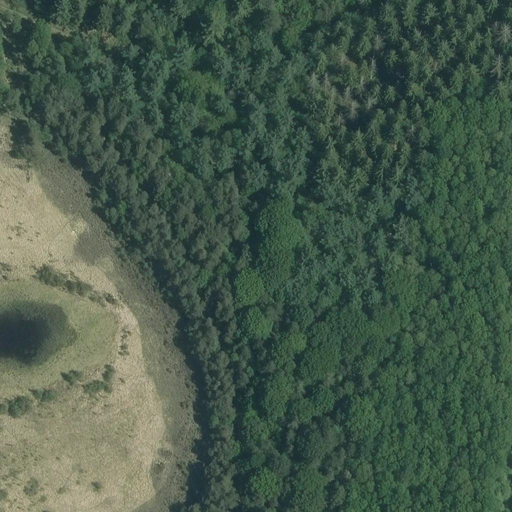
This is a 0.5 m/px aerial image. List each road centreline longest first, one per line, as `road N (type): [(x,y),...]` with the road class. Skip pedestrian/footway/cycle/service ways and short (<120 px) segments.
road 1 (track): [(230,511),(238,417),(218,350),(149,207),(70,102),(26,18)]
road 2 (track): [(26,18),(110,47),(225,52),(409,23),(477,0)]
